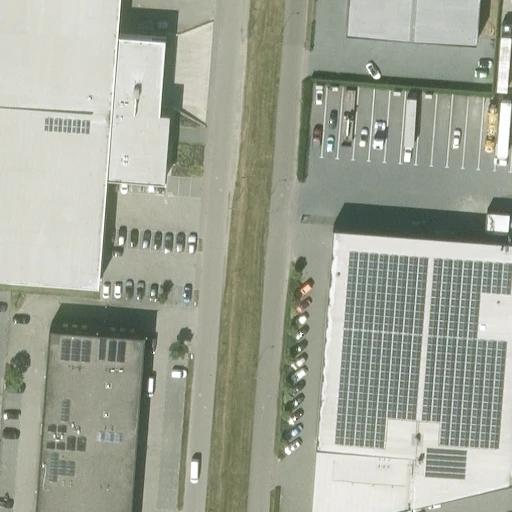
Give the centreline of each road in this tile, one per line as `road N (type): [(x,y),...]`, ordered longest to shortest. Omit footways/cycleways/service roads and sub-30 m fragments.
road 1 (unclassified): [(237,0),(195,511)]
road 2 (unclassified): [(256,511),(295,0)]
